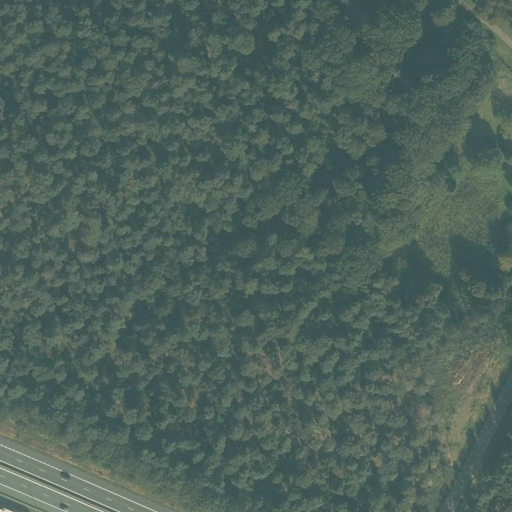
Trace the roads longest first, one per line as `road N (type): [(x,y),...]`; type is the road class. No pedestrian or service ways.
road 1 (motorway): [(138,511),(0,452)]
road 2 (unclassified): [(447,511),(511,385)]
